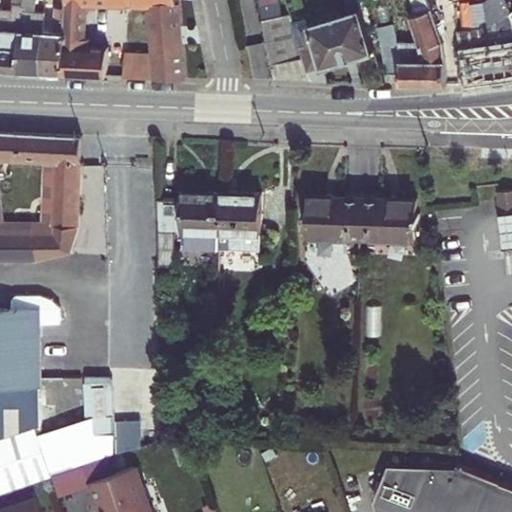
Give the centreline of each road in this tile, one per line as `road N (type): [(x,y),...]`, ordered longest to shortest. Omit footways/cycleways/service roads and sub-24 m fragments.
road 1 (tertiary): [(230,110),(511,125)]
road 2 (tertiary): [(511,97),(230,110)]
road 3 (tertiary): [(0,99),(230,110)]
